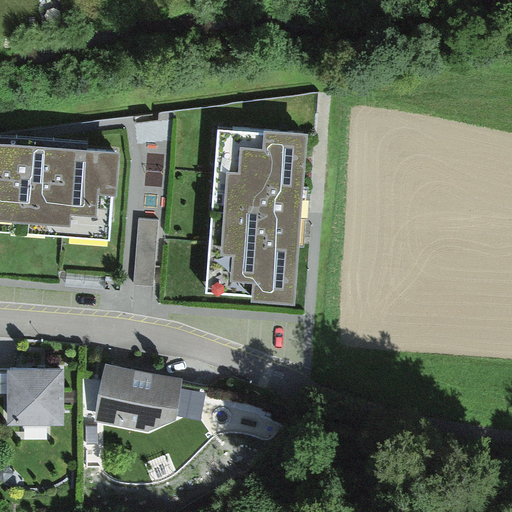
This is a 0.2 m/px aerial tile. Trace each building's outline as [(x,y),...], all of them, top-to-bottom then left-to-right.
[(264,134),(216,130),(204,296),(250,299),(249,304),(296,308),(309,133),(265,129),(264,134)] [(117,150),(0,141),(0,227),(111,236),(117,150)] [(160,220),(139,218),(134,285),(155,287),(160,220)] [(182,379),(106,365),(95,423),(148,433),(175,419),(176,415),(181,388),(182,379)] [(8,425),(64,425),(64,369),(7,369),(7,373),(0,372),(0,393),(7,394),(8,425)] [(205,392),(181,388),(176,415),(200,419),(205,392)] [(98,426),(86,426),(87,444),(99,443),(98,426)] [(4,463),(0,466),(0,478),(4,483),(14,473),(4,463)]
